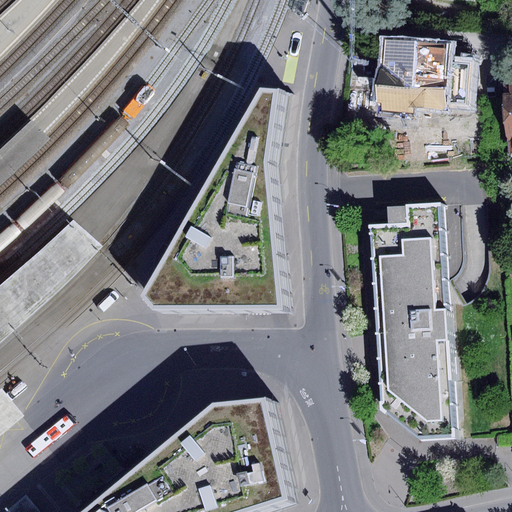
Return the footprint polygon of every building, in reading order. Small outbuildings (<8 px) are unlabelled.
[(384,38),(378,111),(412,114),(413,105),(443,108),(449,44),(384,38)] [(158,308),(162,313),(264,313),(290,312),(282,242),(275,168),(285,97),(271,95),(152,301),(158,308)] [(0,149),(0,167),(28,141),(19,133),(0,149)] [(460,438),(445,208),(414,210),(415,228),(378,231),(390,409),(427,440),(460,438)] [(80,212),(0,280),(0,337),(72,274),(105,236),(80,212)] [(0,428),(19,413),(2,391),(0,392),(0,428)] [(275,511),(298,505),(276,402),(221,410),(100,511),(275,511)] [(37,488),(8,511),(49,511),(54,508),(37,488)]
